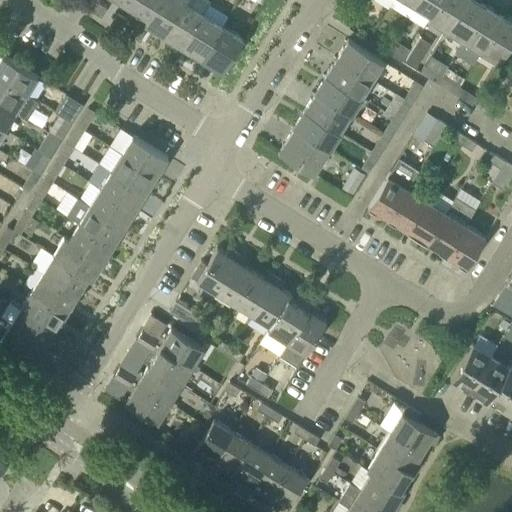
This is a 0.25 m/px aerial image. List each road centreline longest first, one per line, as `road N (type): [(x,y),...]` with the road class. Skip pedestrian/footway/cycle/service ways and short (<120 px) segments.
road 1 (residential): [(70,443),(75,396),(212,174)]
road 2 (residential): [(382,280),(212,174)]
road 3 (residential): [(511,457),(339,355)]
road 4 (residential): [(511,245),(474,304),(454,312),(424,306),(382,280)]
road 5 (residential): [(230,144),(320,0)]
road 6 (residential): [(230,144),(110,69)]
road 7 (residential): [(110,69),(11,0)]
